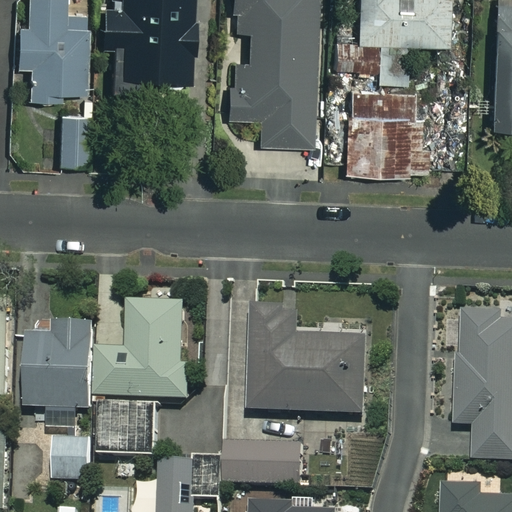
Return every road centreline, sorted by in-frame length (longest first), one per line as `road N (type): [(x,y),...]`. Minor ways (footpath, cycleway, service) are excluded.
road 1 (residential): [(0,222),(417,236)]
road 2 (residential): [(386,511),(411,398),(417,236)]
